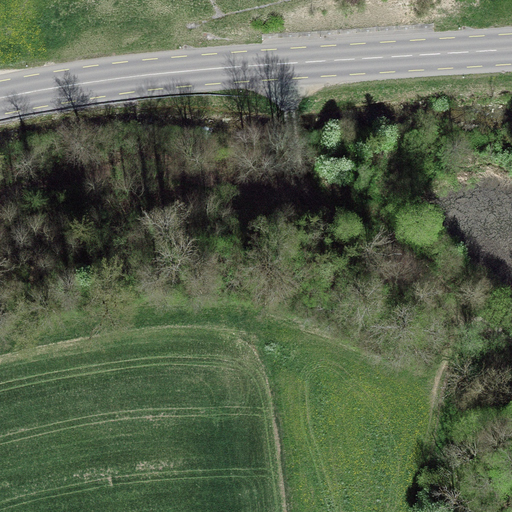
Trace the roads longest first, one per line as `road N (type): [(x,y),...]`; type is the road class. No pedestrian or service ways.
road 1 (primary): [(0,98),(282,62),(511,49)]
road 2 (track): [(282,62),(292,192),(417,268),(511,347)]
road 3 (track): [(292,192),(154,164),(0,190)]
road 4 (track): [(422,511),(439,373),(468,311)]
